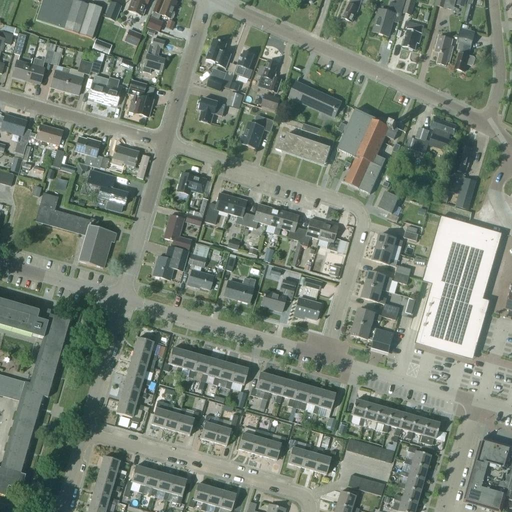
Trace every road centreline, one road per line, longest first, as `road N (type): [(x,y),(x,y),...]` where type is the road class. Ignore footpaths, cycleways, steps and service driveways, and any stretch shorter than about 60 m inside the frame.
road 1 (residential): [(326,358),(361,216),(350,205),(165,143)]
road 2 (residential): [(486,126),(209,0)]
road 3 (residential): [(309,511),(299,494),(84,431)]
road 4 (residential): [(326,358),(122,299)]
road 5 (residential): [(165,143),(0,95)]
road 6 (residential): [(122,299),(165,143)]
road 7 (residential): [(480,402),(326,358)]
road 8 (residential): [(165,143),(207,0)]
road 9 (residential): [(84,431),(122,299)]
road 10 (residential): [(122,299),(0,263)]
